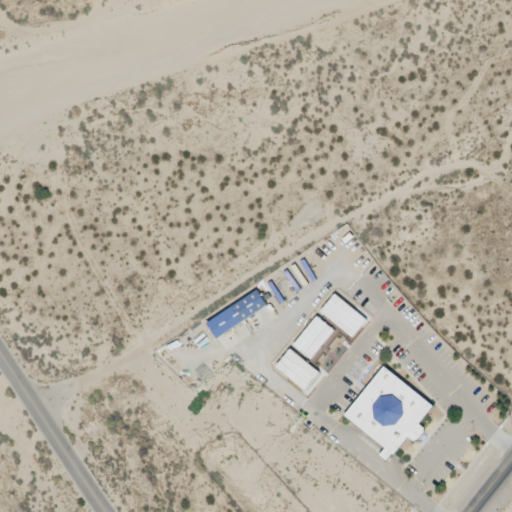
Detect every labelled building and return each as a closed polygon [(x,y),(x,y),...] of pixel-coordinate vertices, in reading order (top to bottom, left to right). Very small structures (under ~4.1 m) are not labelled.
[(207,323),(216,339),(268,308),(258,292),(207,323)] [(353,339),(367,321),(335,295),(320,312),(353,339)] [(334,330),(315,317),(294,348),(312,360),(334,330)] [(320,373),(290,350),(276,368),(306,392),(320,373)] [(433,406),(383,367),(345,417),(386,448),(380,456),(388,462),(408,436),(416,442),(425,431),(418,425),(433,406)]
